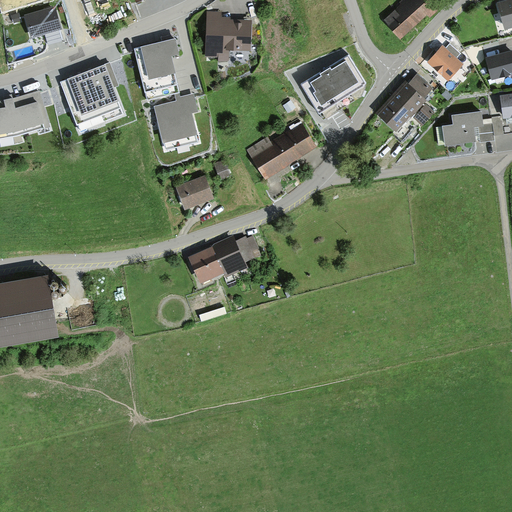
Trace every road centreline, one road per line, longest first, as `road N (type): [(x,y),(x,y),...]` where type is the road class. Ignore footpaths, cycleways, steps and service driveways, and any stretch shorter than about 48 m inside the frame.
road 1 (residential): [(0,264),(127,256),(288,202),(326,172)]
road 2 (unclassified): [(511,283),(497,157),(334,178),(326,172)]
road 3 (residential): [(0,80),(199,0)]
road 4 (residential): [(326,172),(395,71)]
